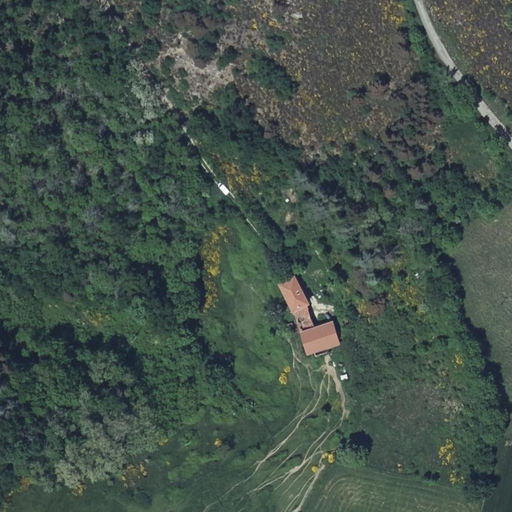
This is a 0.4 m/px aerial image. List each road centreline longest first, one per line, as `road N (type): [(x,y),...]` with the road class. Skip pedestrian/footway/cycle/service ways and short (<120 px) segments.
road 1 (residential): [(109,0),(207,168),(316,305)]
road 2 (unclassified): [(418,0),(457,75),(511,140)]
